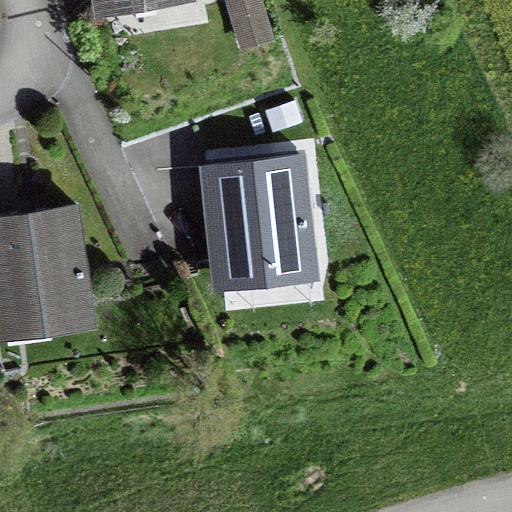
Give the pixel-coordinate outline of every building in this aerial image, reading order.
[(91,0),(93,10),(116,7),(119,22),(178,13),(175,0),(91,0)] [(275,32),(264,0),(227,0),(242,43),(275,32)] [(303,117),(296,95),(264,106),(272,128),(303,117)] [(305,144),(199,155),(212,284),(250,280),(252,304),(313,297),(310,274),(319,273),(305,144)] [(79,193),(0,203),(0,335),(7,335),(9,348),(54,342),(52,329),(96,323),(79,193)]
